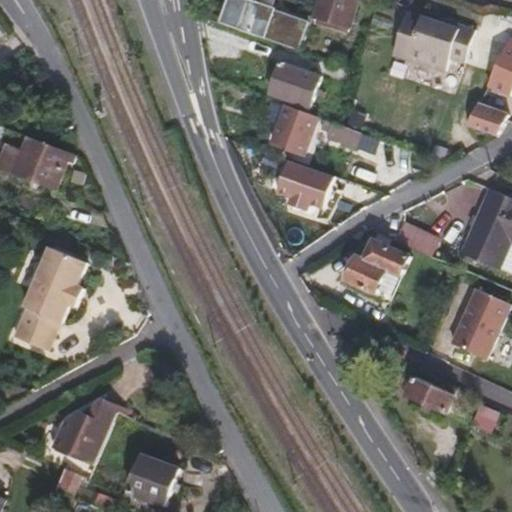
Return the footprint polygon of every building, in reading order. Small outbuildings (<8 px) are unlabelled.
[(344,25),(351,0),(312,0),(308,13),(344,25)] [(235,28),(240,12),(214,3),(209,19),(235,28)] [(462,62),(476,28),(443,16),(441,20),(408,7),(400,28),(413,33),(406,53),(444,68),(449,56),(462,62)] [(301,32),(262,19),(256,35),(296,49),(301,32)] [(406,53),(413,33),(400,28),(392,48),(406,53)] [(511,36),(509,35),(488,80),(511,92),(511,90),(511,36)] [(300,102),(310,72),(268,58),(258,88),(300,102)] [(0,118),(1,120),(13,92),(0,86),(0,118)] [(281,147),(293,111),(276,105),(264,141),(281,147)] [(496,134),(503,117),(475,107),(466,124),(496,134)] [(0,166),(52,190),(65,161),(71,164),(76,154),(29,134),(23,149),(6,142),(0,155),(0,166)] [(511,241),(511,196),(484,185),(456,249),(494,265),(506,239),(511,241)] [(398,241),(433,260),(442,241),(408,223),(398,241)] [(400,279),(411,252),(374,237),(366,256),(358,253),(345,284),(376,297),(386,274),(400,279)] [(80,280),(87,264),(50,248),(41,270),(80,280)] [(77,308),(84,290),(77,287),(80,280),(41,270),(25,309),(27,310),(16,339),(48,352),(60,323),(62,324),(70,305),(77,308)] [(390,303),(400,279),(386,274),(376,297),(390,303)] [(511,315),(511,302),(479,289),(456,344),(494,360),(511,315)] [(472,398),(415,372),(407,390),(463,416),(472,398)] [(92,463),(115,411),(119,404),(100,396),(94,399),(88,412),(79,408),(64,415),(51,445),(92,463)] [(161,509),(176,466),(139,453),(124,495),(161,509)] [(72,495),(82,472),(64,465),(54,487),(72,495)]
